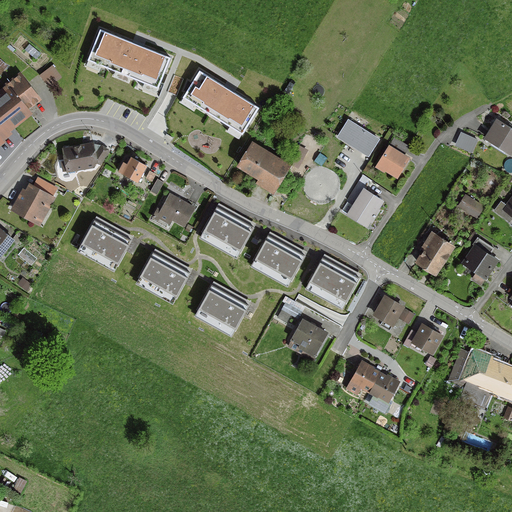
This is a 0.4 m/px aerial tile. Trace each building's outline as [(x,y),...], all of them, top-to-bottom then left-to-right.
[(168,59),(101,32),(90,60),(157,87),(168,59)] [(41,75),(50,87),(62,78),(53,66),(41,75)] [(257,109),(200,73),(185,97),(242,133),(257,109)] [(0,134),(11,126),(28,112),(25,108),(37,99),(18,76),(0,90),(0,94),(1,96),(0,97),(0,134)] [(511,147),(511,129),(496,120),(484,139),(508,154),(511,147)] [(378,140),(348,121),(338,137),(368,156),(378,140)] [(454,144),(471,152),(478,138),(461,130),(454,144)] [(396,176),(407,159),(400,155),(406,146),(393,138),(387,147),(376,165),(377,166),(379,163),(386,167),(384,169),(396,176)] [(94,161),(98,164),(107,151),(100,146),(97,149),(93,148),(92,144),(62,150),(65,161),(60,162),(62,171),(66,170),(67,170),(67,173),(74,172),(73,169),(91,166),(94,161)] [(251,144),(238,166),(275,188),(296,154),(286,149),(279,161),(251,144)] [(143,168),(145,165),(130,157),(128,161),(125,159),(123,163),(118,171),(136,181),(143,168)] [(154,174),(149,171),(145,178),(150,181),(154,174)] [(20,195),(16,203),(12,209),(24,215),(27,215),(33,218),(35,217),(42,205),(43,206),(44,204),(46,206),(55,190),(36,179),(35,180),(50,188),(46,195),(31,187),(28,192),(26,190),(24,191),(22,194),(20,195)] [(156,195),(163,182),(156,179),(149,191),(156,195)] [(368,221),(371,222),(378,211),(375,209),(381,201),(363,189),(347,215),(365,226),(368,221)] [(185,203),(178,200),(169,194),(159,211),(156,209),(152,217),(157,220),(158,219),(166,223),(169,218),(183,225),(193,208),(185,203)] [(458,206),(475,217),(482,207),(465,196),(458,206)] [(511,198),(506,206),(500,202),(494,211),(508,221),(511,215),(511,198)] [(256,224),(219,204),(200,238),(237,259),(256,224)] [(134,237),(97,217),(78,251),(115,272),(134,237)] [(0,253),(11,239),(0,229),(0,253)] [(307,252),(270,232),(251,266),(288,287),(307,252)] [(416,262),(427,269),(434,273),(451,247),(430,233),(421,246),(425,249),(416,262)] [(472,278),(480,284),(494,262),(487,257),(493,248),(476,237),(472,244),(474,246),(462,264),(465,267),(468,263),(477,270),(472,278)] [(17,255),(30,265),(35,259),(22,248),(17,255)] [(192,269),(155,249),(136,283),(173,304),(192,269)] [(362,275),(325,255),(306,289),(343,309),(362,275)] [(21,278),(17,284),(25,290),(29,284),(21,278)] [(252,302),(214,282),(195,316),(233,336),(252,302)] [(376,310),(374,313),(374,314),(391,324),(401,307),(384,297),(376,310)] [(297,318),(297,317),(300,312),(286,304),(277,319),(283,322),(288,313),(297,318)] [(398,317),(406,322),(407,323),(412,314),(403,309),(398,317)] [(324,335),(325,333),(302,320),(287,346),(301,354),(303,350),(312,355),(324,335)] [(421,324),(416,333),(411,342),(431,353),(441,335),(421,324)] [(492,357),(475,350),(473,354),(461,350),(449,381),(463,387),(459,398),(476,405),(475,408),(481,410),(487,395),(487,396),(490,388),(511,396),(510,399),(511,399),(511,397),(511,369),(490,360),(492,357)] [(349,381),(368,392),(379,373),(360,362),(349,381)] [(390,379),(379,373),(368,392),(386,402),(397,383),(390,379)] [(511,420),(511,408),(508,407),(503,417),(511,420)] [(464,408),(460,420),(475,425),(477,419),(471,416),(473,411),(464,408)]
